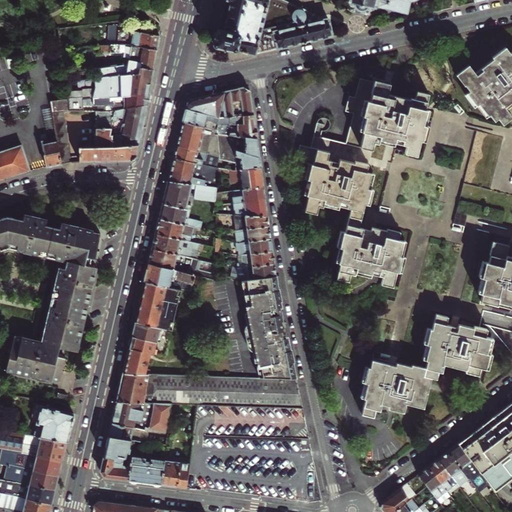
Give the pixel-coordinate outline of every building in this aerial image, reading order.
[(225,0),(222,15),(214,44),(256,54),(333,37),(330,20),(318,23),(316,16),(282,0),(225,0)] [(408,13),(407,12),(409,3),(413,2),(416,1),(418,0),(347,0),(347,1),(350,1),(349,3),(352,8),(352,9),(354,10),(354,11),(356,12),(357,10),(362,11),(363,13),(365,14),(365,12),(367,13),(367,11),(368,10),(370,9),(371,9),(373,9),(375,9),(375,7),(385,9),(385,11),(388,11),(389,10),(391,10),(390,12),(393,13),(393,11),(404,13),(403,15),(406,16),(406,14),(408,14),(408,13)] [(131,45),(156,50),(158,42),(159,35),(125,28),(126,21),(118,21),(119,24),(109,24),(104,46),(131,45)] [(130,51),(125,73),(138,72),(139,66),(153,69),(155,58),(156,50),(131,45),(104,46),(103,46),(103,54),(125,53),(126,51),(130,51)] [(505,107),(511,102),(508,99),(511,95),(511,54),(510,52),(510,53),(504,46),(491,57),(492,59),(490,61),(480,68),(478,70),(475,72),(468,64),(455,75),(463,86),(464,85),(468,91),(466,93),(476,105),(479,103),(489,116),(491,115),(496,121),(500,118),(504,124),(511,118),(511,115),(507,109),(505,107)] [(95,66),(96,77),(123,73),(122,66),(119,63),(95,66)] [(123,73),(96,77),(97,87),(150,84),(151,76),(153,69),(139,66),(138,72),(125,73),(123,74),(123,73)] [(344,146),(373,153),(375,146),(379,147),(380,143),(381,140),(388,142),(389,138),(404,141),(403,146),(407,147),(405,153),(417,156),(421,140),(424,141),(428,126),(424,125),(428,110),(429,106),(426,106),(429,93),(415,90),(413,98),(407,96),(406,98),(392,95),(387,94),(390,82),(372,77),(372,80),(359,77),(354,97),(348,95),(344,111),(352,113),(345,143),(344,146)] [(115,96),(148,94),(149,89),(150,84),(97,87),(70,89),(65,90),(66,97),(67,109),(81,109),(81,104),(82,98),(115,96)] [(218,117),(252,115),(249,91),(243,87),(191,99),(189,100),(187,102),(185,109),(218,117)] [(476,105),(466,93),(464,94),(474,107),(476,105)] [(111,110),(146,104),(147,98),(148,94),(115,96),(82,98),(81,104),(102,103),(102,106),(96,106),(96,110),(111,110)] [(61,109),(67,109),(66,97),(61,98),(48,99),(51,111),(61,109)] [(489,116),(479,103),(476,105),(487,118),(489,116)] [(146,104),(111,110),(110,122),(109,122),(109,127),(119,129),(119,130),(129,132),(140,133),(143,118),(146,104)] [(61,109),(51,111),(52,117),(53,120),(63,118),(61,109)] [(184,114),(182,121),(217,130),(217,133),(223,134),(229,135),(229,127),(229,126),(231,124),(236,124),(254,124),(252,115),(218,117),(185,109),(184,114)] [(114,161),(113,148),(111,135),(108,135),(108,127),(109,127),(109,122),(110,122),(111,110),(96,110),(97,147),(79,147),(79,162),(108,161),(114,161)] [(53,120),(52,117),(44,119),(46,127),(54,125),(53,120)] [(65,130),(63,118),(53,120),(54,125),(55,132),(65,130)] [(179,134),(219,146),(223,134),(217,133),(217,130),(182,121),(181,128),(179,134)] [(229,127),(229,135),(256,138),(255,130),(254,124),(236,124),(237,127),(229,127)] [(67,141),(65,130),(55,132),(57,140),(57,143),(67,141)] [(129,132),(119,130),(118,135),(111,135),(113,148),(138,144),(139,139),(140,133),(129,132)] [(54,165),(62,164),(57,143),(57,140),(48,142),(46,133),(40,134),(48,167),(54,165)] [(178,141),(176,146),(210,155),(219,158),(219,160),(236,164),(236,151),(219,146),(179,134),(178,141)] [(223,134),(219,146),(236,151),(259,157),(257,146),(256,138),(229,135),(223,134)] [(67,141),(57,143),(62,164),(71,162),(67,141)] [(0,180),(31,170),(22,144),(0,151),(0,180)] [(138,144),(113,148),(114,161),(131,161),(134,158),(136,156),(138,144)] [(366,213),(367,205),(371,206),(375,190),(371,189),(375,174),(367,172),(369,165),(356,161),(356,164),(341,159),(341,163),(327,159),(329,152),(310,147),(298,144),(295,161),(307,164),(304,179),(307,179),(303,195),(307,196),(304,211),(316,214),(318,207),(322,208),(323,207),(337,211),(338,206),(344,208),(349,209),(366,213)] [(175,152),(174,157),(217,169),(217,164),(206,161),(207,158),(209,159),(210,155),(176,146),(175,152)] [(236,151),(236,164),(236,171),(260,167),(259,162),(259,157),(236,151)] [(217,169),(174,157),(172,164),(170,171),(205,179),(204,183),(207,183),(206,186),(217,187),(217,181),(219,169),(217,169)] [(242,190),(263,188),(262,178),(260,167),(236,171),(229,170),(230,179),(217,181),(217,187),(216,194),(232,192),(231,185),(241,183),(242,190)] [(169,176),(168,181),(206,186),(207,183),(204,183),(205,179),(170,171),(169,176)] [(159,218),(196,227),(200,228),(202,222),(188,218),(191,206),(187,204),(191,187),(196,188),(194,198),(215,201),(216,194),(217,187),(206,186),(168,181),(164,198),(159,218)] [(253,200),(265,199),(264,194),(263,188),(242,190),(232,192),(216,194),(215,201),(215,202),(220,201),(219,206),(230,205),(244,203),(244,204),(254,203),(253,200)] [(266,207),(265,199),(253,200),(254,203),(244,204),(244,203),(230,205),(231,208),(233,208),(234,216),(237,216),(267,217),(266,207)] [(12,348),(7,370),(52,381),(52,379),(59,381),(60,377),(61,376),(65,357),(58,355),(60,347),(77,351),(78,346),(80,338),(83,329),(87,307),(94,281),(97,267),(91,266),(92,263),(93,258),(95,258),(97,247),(100,234),(97,233),(92,232),(92,230),(81,228),(61,223),(60,229),(45,225),(47,220),(35,217),(24,215),(22,220),(7,217),(0,218),(0,250),(8,248),(62,260),(67,261),(66,268),(60,267),(42,342),(15,335),(12,348)] [(268,222),(267,217),(237,216),(238,224),(234,224),(234,228),(238,229),(268,226),(268,222)] [(200,243),(214,245),(214,238),(195,233),(196,227),(159,218),(157,226),(155,233),(200,243)] [(371,273),(377,275),(382,276),(380,283),(392,286),(396,271),(402,273),(406,257),(403,256),(407,241),(398,239),(401,231),(389,228),(388,231),(372,227),(371,229),(364,228),(346,223),(344,231),(339,230),(336,246),(339,247),(335,262),(339,263),(335,278),(348,281),(350,274),(354,275),(355,273),(370,277),(371,273)] [(269,232),(268,226),(238,229),(234,228),(236,241),(240,241),(270,238),(269,232)] [(152,248),(189,257),(192,247),(199,249),(200,243),(155,233),(154,241),(152,248)] [(271,244),(270,238),(240,241),(241,247),(237,248),(238,253),(242,253),(272,251),(271,244)] [(480,277),(477,292),(482,294),(480,301),(496,305),(496,304),(511,307),(511,305),(511,256),(505,255),(507,246),(491,242),(488,255),(489,255),(487,262),(481,261),(477,276),(480,277)] [(150,255),(148,263),(194,274),(214,279),(214,273),(190,267),(191,261),(197,263),(198,259),(189,257),(152,248),(150,255)] [(273,257),(272,251),(242,253),(243,260),(239,261),(240,265),(274,263),(273,257)] [(146,272),(144,281),(180,289),(190,292),(194,274),(148,263),(146,272)] [(274,263),(240,265),(238,265),(240,278),(241,279),(276,276),(275,269),(274,263)] [(241,279),(245,299),(247,297),(250,297),(278,293),(277,285),(276,276),(241,279)] [(137,310),(135,321),(170,330),(172,322),(171,322),(177,298),(178,298),(180,289),(144,281),(137,310)] [(283,321),(278,293),(250,297),(247,297),(245,299),(248,314),(251,328),(249,328),(253,349),(255,349),(258,363),(259,366),(261,366),(263,378),(296,379),(287,338),(285,338),(283,329),(282,329),(281,325),(280,322),(283,321)] [(430,369),(428,377),(431,377),(436,379),(438,371),(442,372),(444,364),(448,365),(451,366),(464,370),(464,372),(479,376),(481,368),(488,369),(492,354),(489,353),(493,338),(485,336),(487,329),(473,325),(472,328),(457,324),(457,327),(452,326),(446,324),(448,317),(435,313),(431,328),(427,327),(422,343),(425,344),(421,359),(426,360),(425,367),(430,369)] [(251,328),(248,314),(245,315),(247,327),(246,328),(245,330),(249,350),(250,352),(253,352),(255,363),(258,363),(255,349),(253,349),(249,328),(251,328)] [(133,328),(131,335),(156,341),(156,342),(162,344),(167,345),(170,330),(135,321),(133,328)] [(129,348),(123,373),(143,373),(148,353),(164,357),(167,345),(162,344),(156,342),(156,341),(131,335),(129,348)] [(365,399),(361,414),(373,417),(375,409),(380,410),(382,403),(383,398),(390,400),(389,405),(388,408),(403,412),(405,403),(420,407),(428,377),(430,369),(425,367),(411,364),(410,366),(396,362),(395,365),(392,364),(387,363),(372,359),(370,367),(365,366),(361,382),(364,382),(360,397),(365,399)] [(119,387),(116,401),(170,403),(197,404),(302,408),(298,393),(296,379),(263,378),(258,378),(143,373),(123,373),(119,387)] [(428,377),(420,407),(423,408),(431,377),(428,377)] [(57,394),(54,404),(63,407),(66,396),(57,394)] [(114,410),(111,422),(144,430),(145,427),(165,431),(170,403),(116,401),(114,410)] [(467,444),(462,449),(488,483),(495,493),(511,479),(511,401),(492,417),(496,422),(485,430),(481,425),(469,434),(470,436),(473,440),(467,444)] [(34,434),(41,407),(36,406),(33,410),(31,417),(31,423),(34,424),(31,434),(34,434)] [(28,437),(66,444),(69,431),(73,416),(41,407),(34,434),(31,434),(29,433),(28,437)] [(496,422),(492,417),(487,420),(481,425),(485,430),(496,422)] [(110,429),(108,436),(134,441),(148,442),(149,440),(140,438),(141,432),(167,437),(167,431),(165,431),(145,427),(144,430),(111,422),(110,429)] [(0,451),(61,463),(64,454),(66,444),(28,437),(0,431),(0,451)] [(104,453),(103,457),(112,459),(111,462),(119,463),(122,460),(122,457),(125,457),(126,452),(132,453),(134,441),(108,436),(107,442),(104,453)] [(473,440),(470,436),(465,440),(467,444),(473,440)] [(453,447),(447,451),(469,480),(478,491),(488,483),(462,449),(457,443),(453,447)] [(0,466),(5,467),(58,478),(60,470),(61,463),(0,451),(0,466)] [(442,455),(437,459),(459,487),(459,488),(469,480),(447,451),(442,455)] [(145,482),(161,484),(164,460),(149,458),(148,461),(138,460),(139,457),(132,456),(131,461),(129,480),(145,482)] [(104,477),(129,480),(131,461),(122,460),(119,463),(111,462),(112,459),(103,457),(101,465),(100,471),(104,477)] [(433,462),(427,467),(449,495),(459,487),(437,459),(433,462)] [(164,460),(161,484),(174,486),(186,487),(189,463),(164,460)] [(5,467),(3,481),(9,482),(54,492),(56,485),(58,478),(5,467)] [(422,470),(417,474),(427,487),(440,504),(450,497),(449,495),(427,467),(422,470)] [(54,492),(9,482),(9,486),(13,487),(11,498),(51,506),(53,499),(54,492)] [(380,508),(383,511),(393,511),(410,499),(415,496),(405,483),(381,502),(380,508)] [(0,510),(9,511),(49,511),(51,506),(11,498),(0,495),(0,510)] [(410,499),(393,511),(413,511),(418,509),(410,499)] [(186,511),(99,501),(94,504),(92,511),(186,511)]
